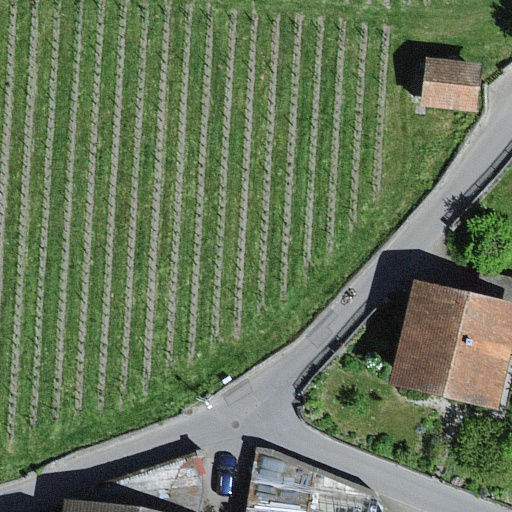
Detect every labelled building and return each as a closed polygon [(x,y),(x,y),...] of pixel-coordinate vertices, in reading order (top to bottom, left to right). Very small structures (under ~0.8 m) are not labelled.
[(477,65),(417,58),(411,106),(472,113),(477,65)] [(511,278),(481,272),(476,296),(506,303),(511,304),(511,278)] [(476,296),(401,278),(376,380),(480,406),(506,303),(476,296)] [(250,449),(238,511),(378,511),(379,509),(364,491),(250,449)] [(145,511),(55,498),(52,511),(145,511)]
